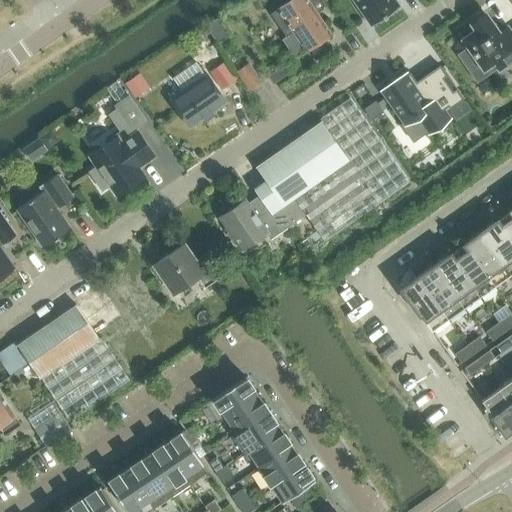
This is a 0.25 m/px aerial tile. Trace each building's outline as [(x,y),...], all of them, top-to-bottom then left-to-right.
[(282,0),(285,3),(276,9),(276,10),(270,14),(271,15),(271,14),(286,35),(286,36),(286,37),(293,32),(306,50),(331,33),(316,12),(326,5),(322,0),(282,0)] [(353,0),(371,26),(400,6),(395,0),(353,0)] [(472,23),(477,30),(464,39),(484,68),(493,61),(499,69),(511,60),(511,31),(510,32),(507,28),(499,33),(485,14),(472,23)] [(196,62),(173,79),(182,91),(170,99),(189,126),(225,101),(206,74),(205,75),(196,62)] [(224,63),(210,72),(222,88),(235,79),(224,63)] [(249,64),(237,72),(249,89),(261,81),(249,64)] [(449,117),(443,109),(445,108),(448,106),(450,108),(464,99),(440,65),(425,75),(416,81),(410,72),(408,73),(406,74),(406,75),(405,74),(383,89),(405,121),(403,123),(401,124),(413,141),(422,135),(426,132),(428,131),(449,117)] [(281,67),(268,76),(273,83),(286,75),(281,67)] [(139,75),(126,84),(135,97),(147,88),(139,75)] [(128,96),(115,105),(132,130),(146,121),(128,96)] [(321,120),(257,167),(266,180),(254,189),(261,198),(283,230),(305,214),(325,242),(409,183),(349,98),(320,118),(321,120)] [(375,100),(364,108),(372,119),(383,111),(375,100)] [(51,130),(41,137),(48,147),(55,143),(56,136),(51,130)] [(89,172),(102,190),(110,185),(117,195),(144,177),(136,166),(154,154),(138,132),(121,144),(116,137),(90,155),(97,166),(89,172)] [(43,184),(39,187),(42,191),(17,209),(43,246),(69,228),(56,208),(59,206),(72,197),(56,174),(43,183),(43,184)] [(283,230),(261,198),(249,206),(245,200),(220,217),(242,250),(266,233),(270,238),(283,230)] [(511,209),(496,220),(511,242),(511,209)] [(0,212),(0,276),(14,267),(0,247),(0,244),(15,234),(0,212)] [(511,242),(496,220),(481,232),(511,274),(511,272),(511,242)] [(481,232),(465,243),(495,285),(511,274),(481,232)] [(196,260),(184,242),(183,243),(183,244),(178,247),(169,253),(168,254),(167,254),(153,263),(154,265),(154,266),(173,294),(174,294),(174,293),(187,284),(187,285),(188,284),(197,277),(204,288),(217,279),(202,256),(196,260)] [(465,243),(450,254),(480,296),(495,285),(465,243)] [(450,254),(434,265),(464,307),(480,296),(450,254)] [(434,265),(418,276),(448,318),(464,307),(434,265)] [(412,282),(414,286),(406,291),(405,292),(432,330),(448,318),(418,276),(411,281),(412,282)] [(15,341),(0,350),(0,359),(10,375),(29,362),(40,378),(40,377),(70,421),(130,380),(101,336),(99,338),(99,337),(76,304),(19,343),(17,344),(15,340),(15,341)] [(511,315),(511,313),(498,322),(505,332),(511,326),(511,315)] [(498,322),(486,331),(493,341),(505,332),(498,322)] [(479,336),(467,345),(474,354),(486,345),(479,336)] [(511,341),(508,336),(496,345),(501,353),(511,344),(511,341)] [(467,345),(455,354),(461,363),(474,354),(467,345)] [(490,350),(477,359),(482,366),(495,357),(490,350)] [(477,359),(465,368),(470,375),(482,366),(477,359)] [(246,376),(205,404),(217,421),(258,394),(246,376)] [(511,378),(498,388),(511,407),(511,378)] [(505,432),(504,433),(504,434),(511,428),(511,407),(498,388),(481,400),(502,428),(505,432)] [(0,427),(4,434),(20,424),(0,393),(0,427)] [(226,417),(236,432),(232,435),(232,436),(269,411),(258,394),(217,421),(218,422),(226,417)] [(60,411),(35,428),(46,446),(72,429),(60,411)] [(269,411),(232,436),(244,453),(280,428),(269,411)] [(186,429),(186,430),(182,432),(188,441),(195,436),(189,427),(186,429)] [(280,428),(244,453),(255,470),(292,445),(280,428)] [(181,431),(163,444),(190,484),(208,472),(193,449),(188,441),(182,432),(181,431)] [(195,436),(188,441),(193,449),(201,444),(195,436)] [(163,444),(145,456),(172,496),(190,484),(163,444)] [(303,462),(292,445),(255,470),(256,470),(260,468),(271,484),(303,462)] [(172,496),(145,456),(126,468),(153,509),(172,496)] [(216,457),(209,462),(215,472),(222,467),(216,457)] [(303,462),(271,484),(282,502),(289,497),(297,492),(305,486),(315,480),(303,462)] [(222,467),(215,472),(222,481),(233,474),(226,464),(222,467)] [(126,468),(108,480),(129,511),(148,511),(153,509),(126,468)] [(117,511),(100,486),(82,498),(91,511),(117,511)] [(305,486),(297,492),(305,503),(313,498),(305,486)] [(242,488),(231,496),(238,506),(249,498),(242,488)] [(297,492),(289,497),(297,509),(305,503),(297,492)] [(91,511),(82,498),(63,510),(64,511),(91,511)] [(249,498),(238,506),(242,511),(249,511),(255,508),(249,498)] [(214,499),(204,506),(207,510),(207,511),(218,511),(221,510),(214,499)]
